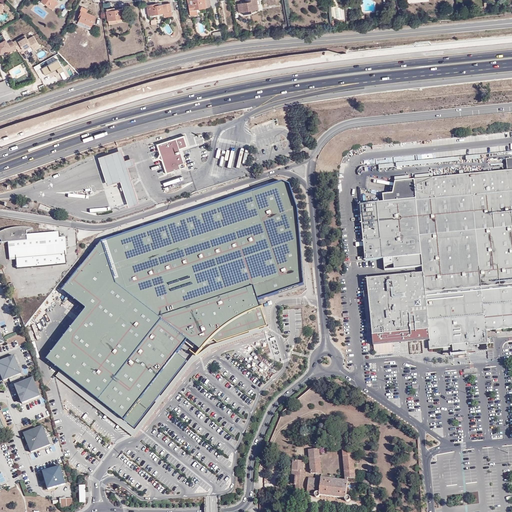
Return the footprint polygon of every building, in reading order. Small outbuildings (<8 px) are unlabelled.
[(41,0),(41,1),(52,9),(58,1),(56,0),(41,0)] [(188,0),(191,16),(198,14),(197,9),(211,7),(210,0),(188,0)] [(259,8),(256,0),(248,0),(249,0),(249,2),(238,3),(239,12),(243,11),(243,14),(252,13),(251,10),(259,8)] [(147,5),(149,15),(164,13),(165,17),(172,16),(171,11),(172,11),(170,3),(161,5),(161,3),(147,5)] [(79,20),(91,26),(95,16),(86,12),(88,9),(81,7),(80,10),(81,11),(78,17),(80,17),(79,20)] [(124,17),(123,8),(115,9),(107,11),(106,11),(107,20),(108,20),(124,17)] [(24,35),(13,42),(16,48),(18,52),(22,50),(23,51),(31,47),(34,51),(40,47),(33,35),(27,39),(24,35)] [(12,51),(16,48),(13,42),(12,41),(8,43),(6,40),(0,43),(0,53),(0,54),(10,48),(12,51)] [(185,167),(180,149),(188,147),(184,135),(176,138),(176,139),(158,145),(158,144),(157,144),(160,153),(159,156),(157,158),(160,160),(162,161),(166,174),(167,174),(167,173),(185,167)] [(125,160),(122,149),(98,157),(105,177),(108,185),(121,181),(125,195),(129,207),(139,203),(135,191),(128,170),(127,167),(135,165),(133,157),(125,160)] [(472,156),(396,163),(397,167),(473,160),(472,156)] [(511,170),(507,171),(432,178),(422,179),(414,180),(412,181),(409,181),(395,182),(392,194),(382,195),(383,202),(360,204),(365,261),(383,259),(383,266),(393,265),(394,270),(423,267),(423,274),(407,276),(367,280),(373,345),(386,344),(399,343),(405,343),(412,342),(430,341),(430,350),(450,348),(450,346),(452,346),(453,355),(463,354),(472,353),(471,346),(488,344),(487,331),(511,328),(511,170)] [(195,356),(212,335),(222,327),(237,318),(242,316),(246,313),(260,308),(258,299),(304,284),(297,207),(289,184),(283,181),(101,240),(62,290),(86,309),(46,359),(124,420),(140,399),(185,342),(187,339),(194,345),(192,348),(189,351),(195,356)] [(66,265),(65,258),(65,254),(67,254),(65,238),(59,239),(59,233),(28,235),(28,232),(34,230),(31,229),(27,228),(24,228),(22,228),(22,229),(11,231),(10,230),(5,231),(0,233),(0,237),(4,244),(9,243),(10,259),(18,259),(18,269),(46,267),(66,265)] [(250,319),(246,313),(242,316),(237,318),(240,323),(250,319)] [(185,342),(192,348),(194,345),(187,339),(185,342)] [(388,351),(413,349),(412,342),(405,343),(399,343),(399,347),(388,348),(388,351)] [(8,379),(14,377),(20,375),(13,356),(0,361),(0,375),(2,381),(8,379)] [(26,382),(20,384),(14,386),(21,404),(39,397),(32,379),(26,382)] [(50,445),(42,426),(23,433),(30,452),(50,445)] [(342,446),(346,477),(349,478),(356,480),(354,457),(353,451),(352,445),(342,446)] [(316,474),(322,475),(319,449),(309,450),(311,473),(316,474)] [(292,471),(292,476),(295,477),(296,465),(301,465),(301,470),(303,470),(304,463),(304,461),(293,460),(292,470),(292,471)] [(295,477),(294,485),(295,485),(295,493),(302,494),(305,470),(303,470),(301,470),(301,465),(296,465),(295,477)] [(65,484),(60,466),(42,472),(47,489),(65,484)] [(348,482),(346,481),(321,477),(321,479),(315,478),(309,477),(307,494),(315,495),(316,496),(317,497),(318,496),(320,495),(345,498),(345,500),(346,501),(348,501),(349,500),(350,499),(350,498),(349,497),(348,496),(346,496),(348,482)] [(72,507),(72,498),(61,498),(61,507),(72,507)]
